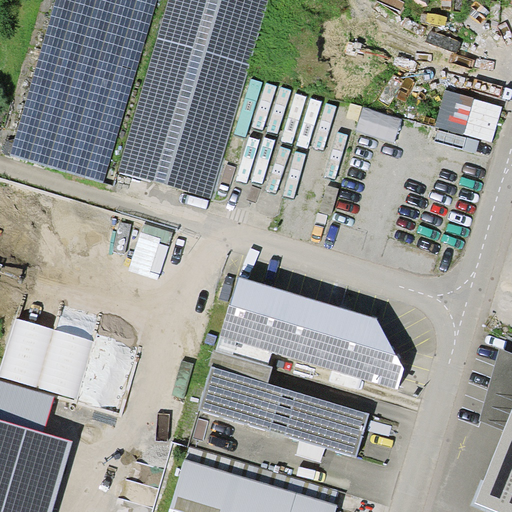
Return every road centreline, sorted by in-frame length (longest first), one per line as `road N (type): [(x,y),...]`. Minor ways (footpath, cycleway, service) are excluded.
road 1 (track): [(0,172),(467,309)]
road 2 (residential): [(407,511),(511,169)]
